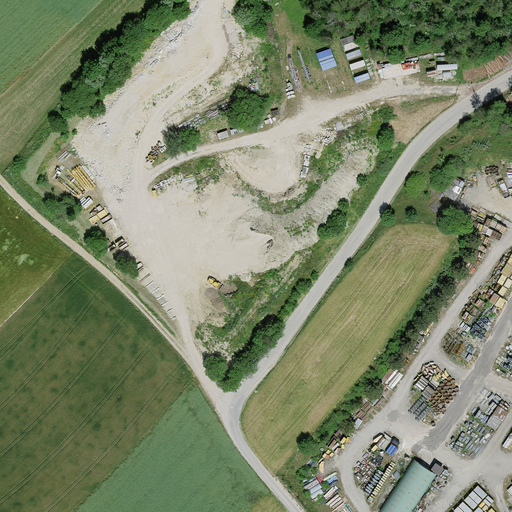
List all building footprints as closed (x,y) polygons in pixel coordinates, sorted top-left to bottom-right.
[(342,37),(349,56),(364,51),(357,31),(342,37)] [(322,62),(336,57),(332,45),(318,50),(322,62)] [(443,191),(456,197),(465,179),(452,173),(443,191)] [(432,394),(438,383),(422,373),(415,385),(432,394)] [(387,511),(412,511),(438,470),(415,456),(383,509),(387,511)]
